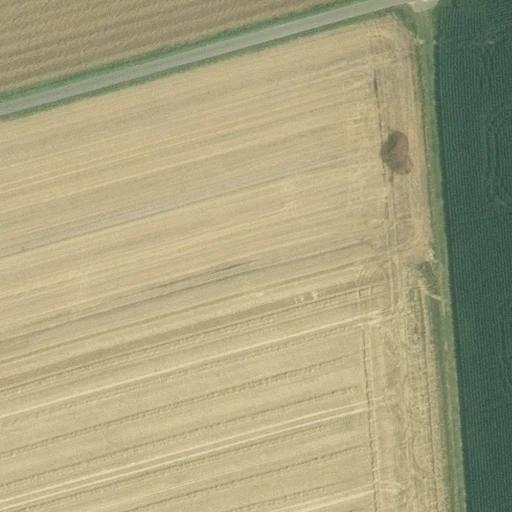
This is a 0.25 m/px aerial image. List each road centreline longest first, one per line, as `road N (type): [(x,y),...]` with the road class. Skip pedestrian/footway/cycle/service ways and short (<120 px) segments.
road 1 (track): [(456,511),(411,0)]
road 2 (unclassified): [(0,93),(342,0)]
